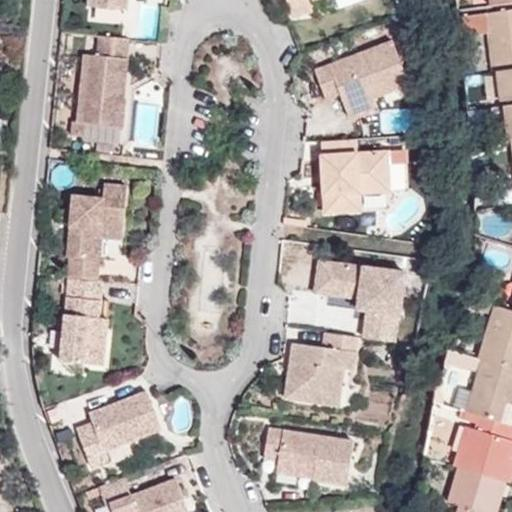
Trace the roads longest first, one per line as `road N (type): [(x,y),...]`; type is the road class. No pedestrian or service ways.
road 1 (residential): [(47,0),(11,325),(14,363),(68,511)]
road 2 (residential): [(243,11),(217,12),(202,24),(183,71),(157,322),(159,346),(179,372),(216,398),(217,423)]
road 3 (residential): [(217,423),(263,319),(282,86),(276,47),(243,11)]
